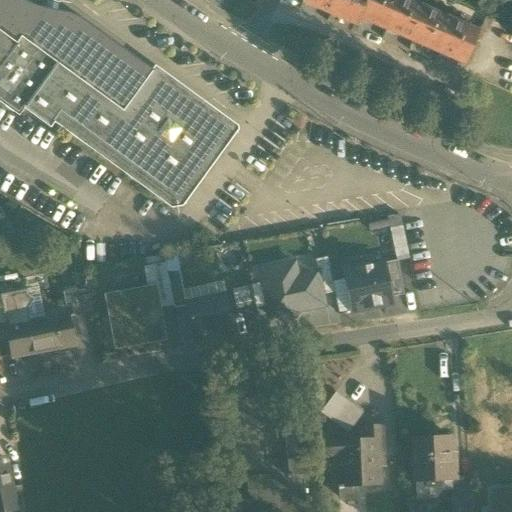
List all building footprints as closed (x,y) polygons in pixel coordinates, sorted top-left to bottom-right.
[(0,0),(0,31),(17,43),(21,37),(57,63),(122,110),(151,70),(87,23),(81,19),(76,16),(69,14),(63,12),(56,11),(58,4),(45,2),(44,8),(37,7),(31,4),(25,1),(23,0),(0,0)] [(302,0),(302,2),(329,13),(334,0),(302,0)] [(355,25),(358,17),(365,0),(334,0),(329,13),(355,25)] [(365,0),(358,17),(384,29),(396,0),(365,0)] [(396,0),(384,29),(410,40),(424,9),(403,0),(396,0)] [(410,40),(437,52),(450,20),(424,9),(410,40)] [(477,32),(450,20),(437,52),(463,63),(477,32)] [(0,71),(19,45),(17,43),(0,31),(0,71)] [(0,71),(0,101),(19,115),(23,110),(57,63),(21,37),(17,43),(19,45),(0,71)] [(53,124),(166,205),(182,202),(232,129),(151,70),(122,110),(57,63),(23,110),(49,129),(53,124)] [(397,262),(408,260),(399,215),(388,217),(396,261),(397,262)] [(317,272),(322,295),(334,293),(332,282),(327,258),(315,260),(317,272)] [(383,263),(390,298),(404,295),(397,262),(396,261),(383,263)] [(298,262),(282,265),(285,279),(301,275),(298,262)] [(346,279),(352,311),(391,303),(390,298),(383,263),(344,272),(346,279)] [(153,286),(158,308),(173,305),(166,273),(164,265),(144,269),(148,287),(153,286)] [(267,306),(270,318),(325,306),(322,295),(317,272),(301,275),(285,279),(282,265),(260,270),(262,283),(267,306)] [(173,305),(174,308),(185,306),(185,305),(182,290),(178,271),(166,273),(173,305)] [(352,311),(346,279),(332,282),(334,293),(339,313),(352,311)] [(222,282),(182,290),(185,305),(225,297),(222,282)] [(251,285),(256,309),(267,306),(262,283),(251,285)] [(256,309),(251,285),(232,289),(237,314),(256,310),(256,309)] [(112,326),(116,347),(164,338),(158,308),(153,286),(148,287),(118,293),(124,324),(112,326)] [(39,288),(24,290),(25,296),(31,300),(25,309),(28,324),(45,320),(39,288)] [(0,297),(5,322),(12,358),(34,353),(33,352),(57,347),(57,349),(73,346),(67,316),(45,320),(28,324),(25,309),(31,300),(25,296),(24,290),(0,294),(0,297)] [(70,306),(73,317),(92,312),(88,291),(73,294),(72,290),(62,293),(65,307),(70,306)] [(106,295),(112,326),(124,324),(118,293),(106,295)] [(185,306),(191,335),(231,327),(225,297),(185,305),(185,306)] [(335,393),(321,412),(339,425),(353,406),(335,393)] [(230,400),(234,455),(257,453),(256,435),(262,435),(260,398),(230,400)] [(362,413),(353,406),(339,425),(348,433),(362,413)] [(340,441),(340,455),(342,486),(337,486),(338,498),(359,497),(358,486),(380,485),(379,465),(384,465),(382,426),(366,427),(367,440),(340,441)] [(284,429),(286,459),(263,460),(246,462),(246,458),(234,459),(233,459),(235,487),(246,486),(247,503),(271,501),(271,505),(271,511),(305,511),(302,475),(310,474),(307,428),(284,429)] [(413,438),(415,482),(451,481),(451,475),(449,437),(413,438)] [(335,455),(340,455),(340,441),(320,442),(321,455),(335,455)] [(257,453),(234,455),(234,459),(246,458),(246,462),(263,460),(262,453),(257,453)] [(0,459),(0,510),(12,508),(13,508),(8,488),(6,476),(8,476),(4,459),(0,459)] [(453,496),(454,511),(470,511),(469,495),(468,474),(451,475),(451,481),(453,491),(453,496)] [(451,481),(415,482),(416,500),(435,500),(441,491),(453,491),(451,481)] [(12,508),(12,511),(25,511),(21,485),(8,488),(13,508),(12,508)] [(236,508),(271,505),(271,501),(247,503),(246,486),(235,487),(236,508)] [(511,511),(511,491),(492,493),(494,511),(511,511)]
